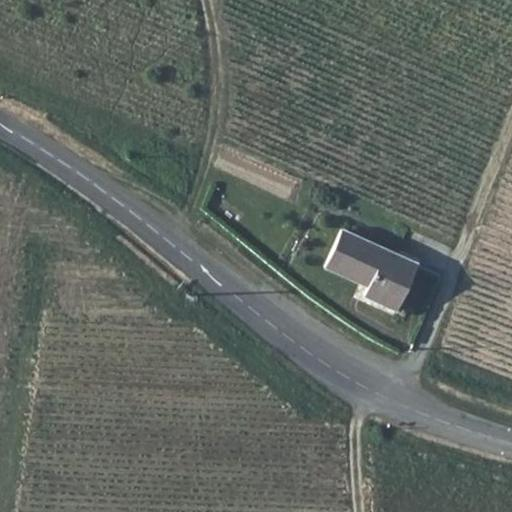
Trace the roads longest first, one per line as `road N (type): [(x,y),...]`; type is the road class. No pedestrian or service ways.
road 1 (tertiary): [(0,127),(77,172),(360,385),(511,441)]
road 2 (track): [(405,406),(511,118)]
road 3 (track): [(204,0),(215,53),(214,114),(203,164),(168,243)]
road 4 (track): [(360,511),(353,438),(360,385)]
